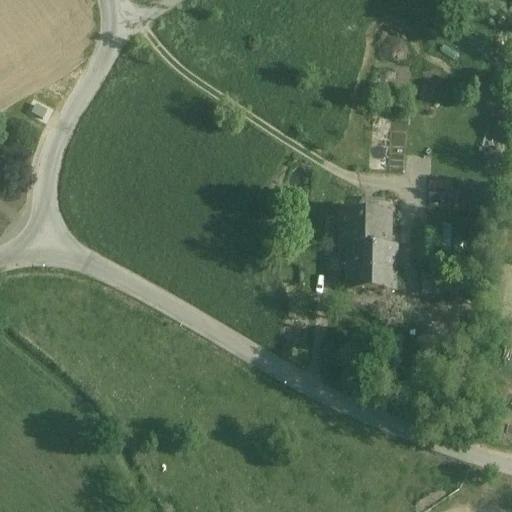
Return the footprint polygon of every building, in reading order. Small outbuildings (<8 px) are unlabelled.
[(456,210),(488,218),(495,189),(463,181),(456,210)] [(445,196),(431,196),(431,214),(445,214),(445,196)] [(370,213),(395,212),(395,201),(369,202),(370,213)] [(389,217),(341,216),(340,249),(348,249),(347,294),(394,295),(395,249),(390,248),(390,237),(388,237),(389,217)] [(437,236),(414,236),(414,265),(437,265),(437,236)]
